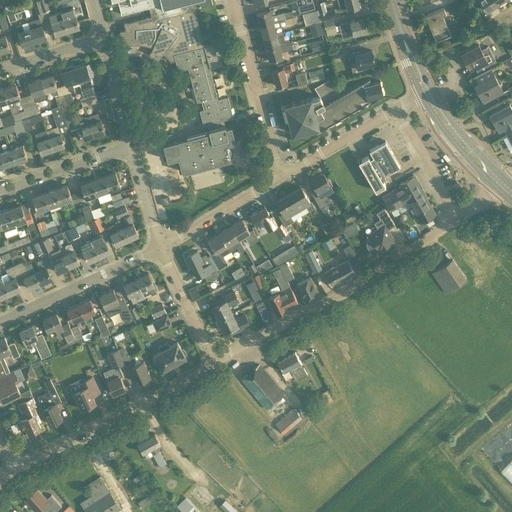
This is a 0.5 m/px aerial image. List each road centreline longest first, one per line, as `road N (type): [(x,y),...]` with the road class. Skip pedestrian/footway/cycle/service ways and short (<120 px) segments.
road 1 (residential): [(213,362),(456,219)]
road 2 (residential): [(13,466),(213,362)]
road 3 (residential): [(282,175),(232,0)]
road 4 (residential): [(0,322),(160,248)]
road 5 (residential): [(160,248),(282,175)]
road 6 (residential): [(0,191),(131,146)]
road 7 (residential): [(282,175),(395,110)]
road 8 (residential): [(213,362),(160,248)]
road 9 (residential): [(456,219),(395,110)]
road 10 (secondary): [(511,185),(431,91)]
road 11 (secondary): [(422,96),(499,191)]
